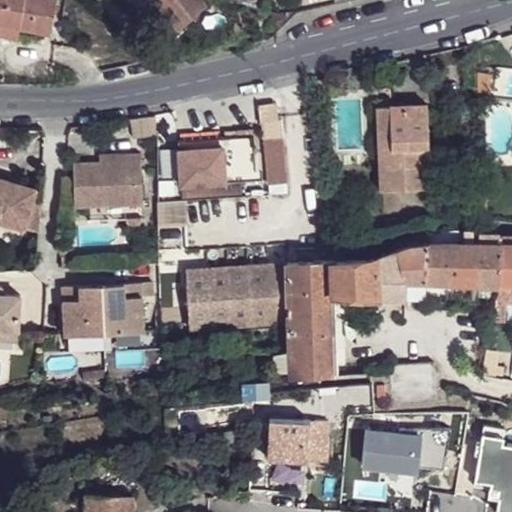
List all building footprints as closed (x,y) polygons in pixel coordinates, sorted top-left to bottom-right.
[(56,0),(0,0),(0,21),(16,25),(49,31),(56,0)] [(153,0),(179,31),(208,6),(202,0),(153,0)] [(0,21),(0,32),(14,35),(16,25),(0,21)] [(427,152),(426,108),(389,110),(390,152),(383,153),(385,192),(423,191),(422,151),(427,152)] [(390,152),(389,110),(374,110),(378,192),(385,192),(383,153),(390,152)] [(131,139),(153,139),(153,119),(131,121),(131,139)] [(287,183),(283,121),(268,123),(269,137),(263,140),(268,185),(287,183)] [(259,182),(257,156),(251,157),(249,139),(218,141),(219,151),(174,153),(177,200),(238,196),(237,184),(259,182)] [(219,151),(218,141),(173,144),(174,153),(219,151)] [(72,164),(73,208),(140,206),(138,154),(123,155),(123,163),(98,163),(72,164)] [(123,155),(98,156),(98,163),(123,163),(123,155)] [(0,223),(37,233),(39,204),(29,201),(32,189),(0,180),(0,223)] [(178,202),(155,204),(156,233),(180,232),(178,202)] [(121,220),(122,231),(141,230),(140,219),(121,220)] [(408,245),(375,257),(378,298),(404,300),(404,283),(421,284),(427,245),(408,245)] [(495,287),(500,246),(472,245),(461,245),(427,245),(421,284),(427,284),(495,287)] [(511,245),(500,246),(495,287),(511,287),(511,245)] [(61,250),(60,261),(70,261),(71,250),(61,250)] [(79,261),(80,250),(71,250),(70,261),(79,261)] [(336,351),(334,295),(378,298),(375,257),(367,259),(325,261),(285,264),(287,323),(288,352),(336,351)] [(285,264),(185,269),(185,273),(186,310),(187,326),(187,328),(217,327),(287,323),(285,264)] [(100,278),(104,331),(143,327),(139,275),(100,278)] [(61,281),(64,333),(104,331),(100,278),(61,281)] [(404,283),(404,300),(427,301),(427,284),(421,284),(404,283)] [(18,297),(0,295),(0,294),(0,293),(0,332),(15,334),(18,297)] [(182,311),(173,312),(173,326),(182,326),(182,311)] [(500,315),(492,313),(489,325),(497,326),(500,315)] [(15,334),(0,332),(0,342),(14,344),(15,334)] [(289,375),(290,381),(337,378),(336,351),(288,352),(289,375)] [(276,375),(289,375),(288,352),(275,356),(276,375)] [(88,362),(88,372),(106,370),(105,361),(88,362)] [(389,403),(437,400),(436,388),(436,371),(430,365),(389,366),(388,367),(389,403)] [(511,372),(500,370),(497,382),(511,385),(511,372)] [(267,383),(242,386),(244,406),(270,403),(267,383)] [(328,421),(270,421),(270,465),(327,465),(328,421)] [(505,429),(485,426),(475,485),(489,487),(486,501),(501,503),(499,511),(511,511),(511,447),(502,446),(505,429)] [(399,433),(364,430),(359,472),(419,478),(420,467),(442,470),(448,427),(400,428),(399,433)] [(86,511),(131,511),(132,495),(87,494),(86,511)]
